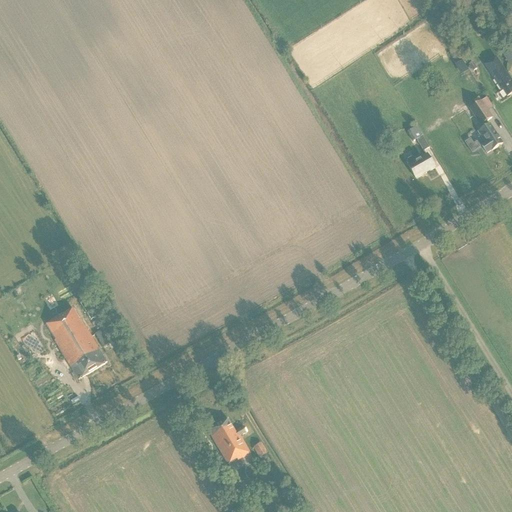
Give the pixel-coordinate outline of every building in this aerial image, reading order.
[(511,66),(511,48),(503,54),(510,67),(511,66)] [(507,96),(511,92),(511,80),(496,57),(484,65),(502,91),(503,91),(507,96)] [(481,101),(469,109),(481,127),(493,118),(488,110),(493,107),(487,97),(482,101),(481,101)] [(491,151),(502,143),(489,124),(478,132),(485,143),(482,146),(487,153),(491,150),(491,151)] [(430,148),(417,127),(410,131),(415,141),(417,140),(423,151),(430,148)] [(427,154),(416,160),(414,158),(411,157),(407,159),(406,162),(408,165),(407,165),(415,179),(435,168),(427,154)] [(19,286),(12,288),(14,294),(21,292),(19,286)] [(81,304),(91,320),(100,314),(90,298),(81,304)] [(79,380),(107,363),(74,307),(45,324),(79,380)] [(95,334),(104,348),(109,344),(101,331),(95,334)] [(52,348),(48,351),(53,361),(57,359),(52,348)] [(235,431),(228,419),(208,431),(227,465),(249,453),(240,437),(247,432),(244,426),(235,431)] [(269,454),(262,442),(252,448),(260,460),(269,454)]
